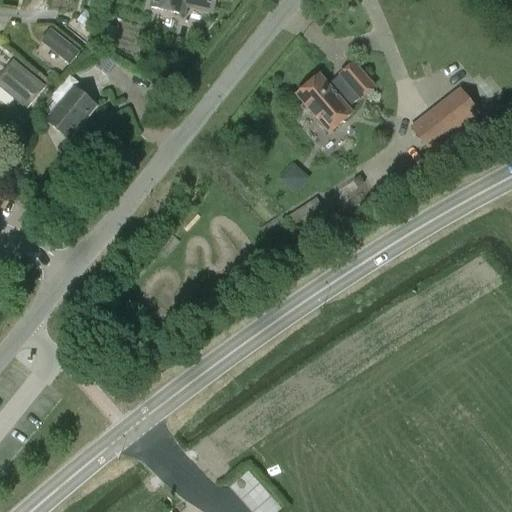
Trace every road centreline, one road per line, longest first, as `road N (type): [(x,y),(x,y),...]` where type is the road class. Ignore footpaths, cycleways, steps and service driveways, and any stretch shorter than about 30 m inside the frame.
road 1 (tertiary): [(37,511),(214,367),(511,177)]
road 2 (unclassified): [(0,359),(299,0)]
